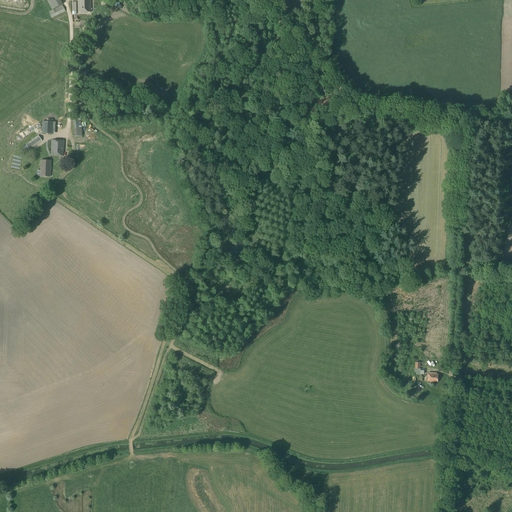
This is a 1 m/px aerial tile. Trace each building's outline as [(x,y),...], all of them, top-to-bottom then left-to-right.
[(46,0),(52,10),(62,4),(59,0),(46,0)] [(77,0),(78,12),(91,12),(90,0),(77,0)] [(51,18),(65,11),(62,6),(48,13),(51,18)] [(75,137),(82,136),(80,116),(73,117),(75,137)] [(55,122),(53,122),(42,121),(42,134),(52,134),(55,134),(55,122)] [(30,150),(42,141),(38,135),(26,144),(30,150)] [(63,156),(64,141),(52,140),(51,155),(63,156)] [(50,177),(51,161),(41,160),(41,176),(50,177)] [(438,382),(438,375),(437,375),(437,373),(429,373),(428,382),(438,382)]
